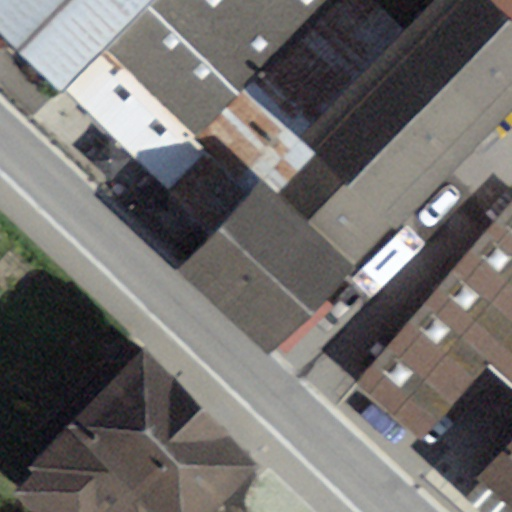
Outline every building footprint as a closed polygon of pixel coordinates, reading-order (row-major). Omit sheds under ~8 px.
[(251,175),(398,30),(367,0),(0,0),(0,35),(202,227),(251,175)] [(427,0),(398,30),(251,175),(351,269),(511,108),(511,25),(486,0),(427,0)] [(351,269),(251,175),(202,227),(166,265),(266,359),(351,269)] [(511,214),(365,379),(407,416),(507,304),(511,309),(511,214)] [(196,511),(247,461),(132,347),(0,480),(0,494),(18,511),(196,511)] [(505,511),(511,511),(511,445),(475,483),(505,511)]
